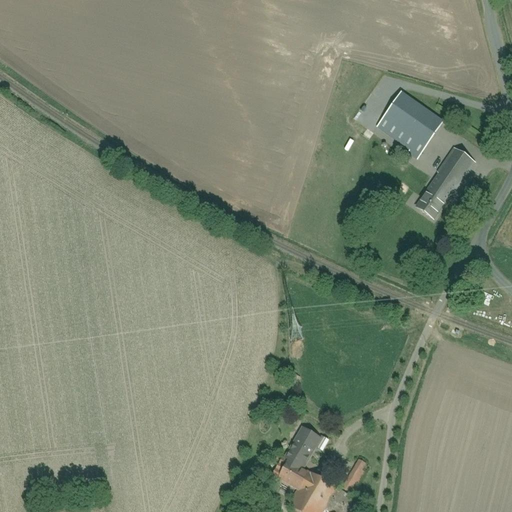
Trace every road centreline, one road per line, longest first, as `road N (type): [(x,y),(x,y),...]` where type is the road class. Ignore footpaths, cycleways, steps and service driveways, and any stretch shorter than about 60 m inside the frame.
road 1 (unclassified): [(473,254),(410,364),(375,511)]
road 2 (residential): [(485,0),(511,119)]
